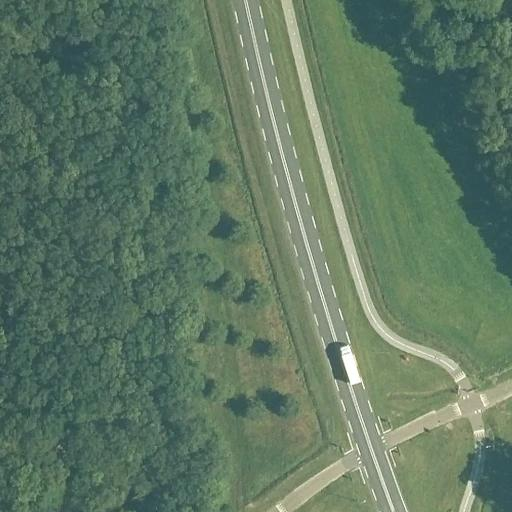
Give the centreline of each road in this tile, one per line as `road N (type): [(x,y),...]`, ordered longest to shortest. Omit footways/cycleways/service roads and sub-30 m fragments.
road 1 (primary): [(373,454),(332,335),(243,0)]
road 2 (unclassified): [(373,454),(511,386)]
